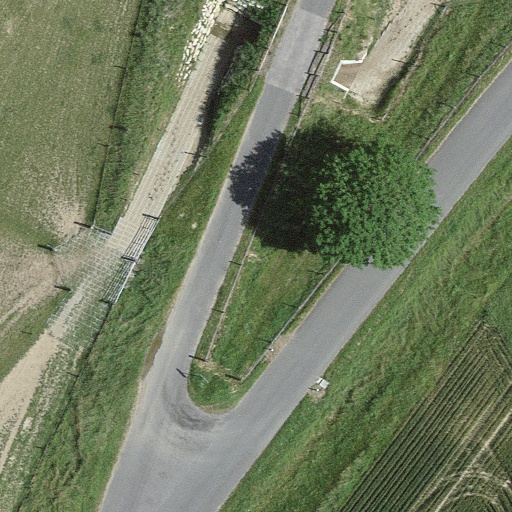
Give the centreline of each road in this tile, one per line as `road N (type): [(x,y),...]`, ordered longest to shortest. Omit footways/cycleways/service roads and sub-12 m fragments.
road 1 (tertiary): [(331,0),(129,511)]
road 2 (tertiary): [(511,109),(175,511)]
